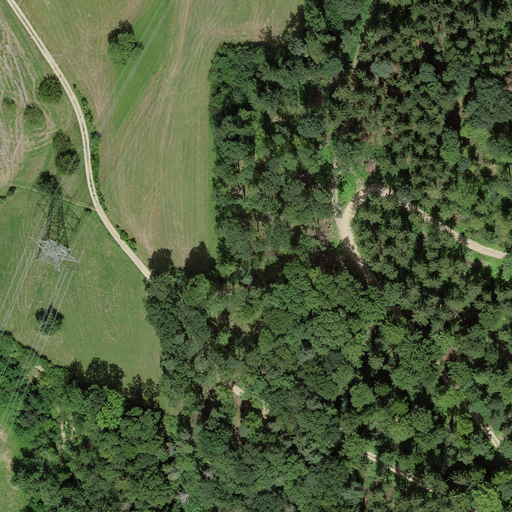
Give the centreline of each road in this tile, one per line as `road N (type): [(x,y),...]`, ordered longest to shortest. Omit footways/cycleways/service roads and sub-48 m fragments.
road 1 (track): [(99,214),(215,369),(247,396),(283,405)]
road 2 (track): [(10,0),(78,115),(99,214)]
road 3 (track): [(341,225),(335,191),(362,0)]
road 4 (track): [(480,511),(339,421),(283,405)]
road 5 (track): [(380,294),(402,343),(490,421),(511,454)]
road 6 (track): [(511,257),(434,231),(385,189),(364,194),(341,225)]
